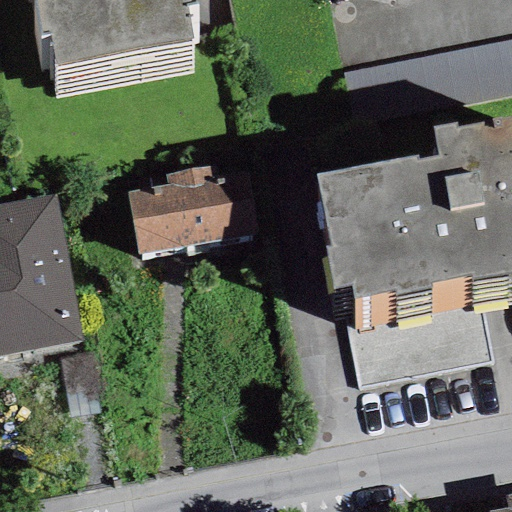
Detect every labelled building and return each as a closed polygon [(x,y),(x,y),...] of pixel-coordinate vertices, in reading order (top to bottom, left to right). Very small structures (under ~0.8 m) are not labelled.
[(30,0),(37,32),(31,33),(39,72),(48,70),(54,101),(190,74),(184,45),(195,43),(186,0),(30,0)] [(511,0),(322,0),(331,43),(511,6),(511,0)] [(511,38),(348,61),(355,112),(511,90),(511,38)] [(127,200),(139,262),(258,239),(246,177),(214,183),(212,173),(167,182),(169,192),(127,200)] [(0,357),(83,341),(53,193),(0,203),(0,357)] [(351,365),(353,377),(356,394),(490,369),(488,358),(511,353),(511,196),(432,211),(437,235),(313,258),(334,369),(351,365)] [(467,511),(511,511),(511,488),(507,489),(509,503),(467,511)]
